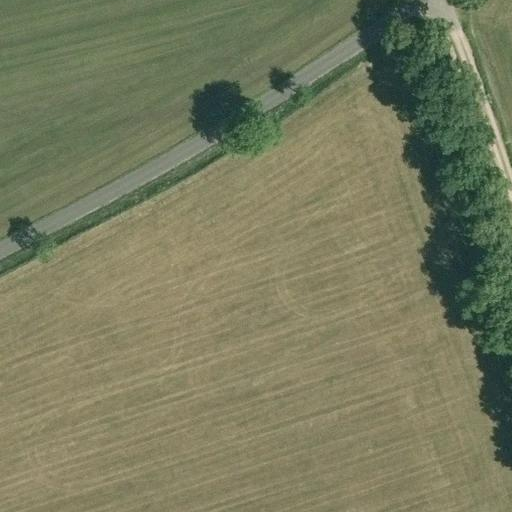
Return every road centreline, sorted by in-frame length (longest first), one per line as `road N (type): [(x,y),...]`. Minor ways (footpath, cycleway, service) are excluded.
road 1 (unclassified): [(0,251),(211,136),(422,0)]
road 2 (track): [(445,0),(511,196)]
